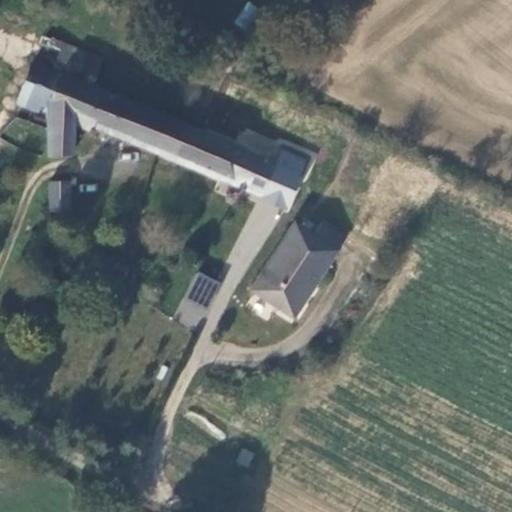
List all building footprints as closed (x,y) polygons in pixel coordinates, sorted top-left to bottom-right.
[(42,106),(42,126),(43,156),(66,155),(67,116),(278,204),(299,166),(249,142),(244,153),(88,87),(99,61),(38,36),(12,94),(15,96),(42,106)] [(14,116),(42,126),(42,106),(15,96),(14,116)] [(67,182),(46,183),(47,211),(119,217),(118,199),(68,195),(67,182)] [(318,222),(310,236),(333,251),(342,237),(318,222)] [(289,223),(247,290),(249,292),(291,318),(333,251),(310,236),(289,223)] [(199,272),(174,318),(195,329),(219,282),(199,272)]
